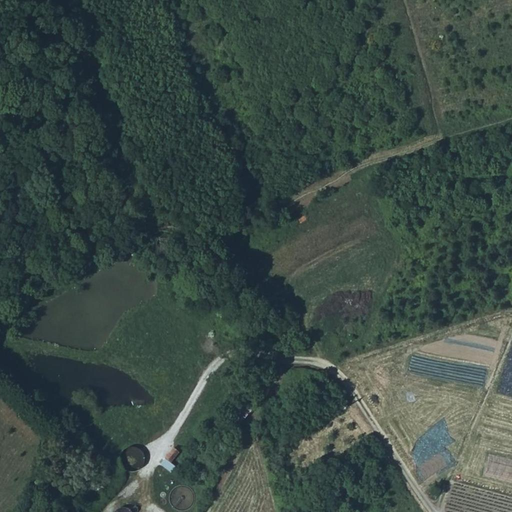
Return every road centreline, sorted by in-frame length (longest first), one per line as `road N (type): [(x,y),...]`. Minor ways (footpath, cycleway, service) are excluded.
road 1 (track): [(324,368),(223,347),(140,500)]
road 2 (track): [(438,511),(511,331)]
road 3 (track): [(434,511),(349,388),(324,368)]
